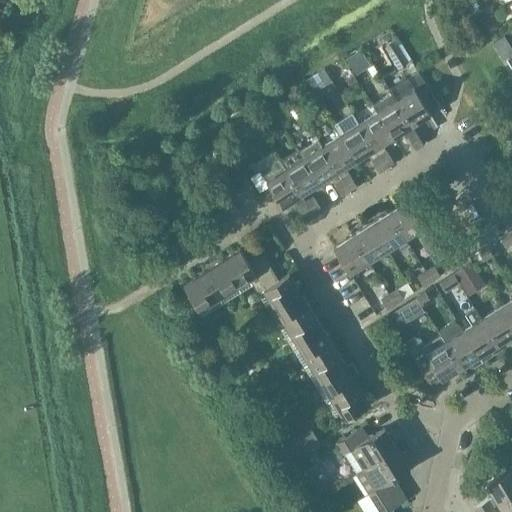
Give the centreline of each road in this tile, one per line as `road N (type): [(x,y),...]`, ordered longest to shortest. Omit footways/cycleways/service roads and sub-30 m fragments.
road 1 (residential): [(450,431),(402,419),(295,244)]
road 2 (residential): [(295,244),(460,140)]
road 3 (residential): [(173,274),(245,229),(295,244)]
